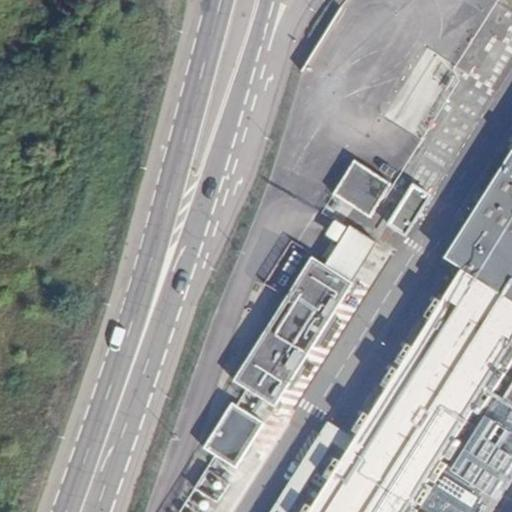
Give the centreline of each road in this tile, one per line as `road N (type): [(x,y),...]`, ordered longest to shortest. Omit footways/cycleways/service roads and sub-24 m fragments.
road 1 (unknown): [(156,511),(250,233),(331,65),(371,23),(434,8),(478,12)]
road 2 (secondary): [(101,511),(221,168),(267,0)]
road 3 (secondary): [(219,0),(136,311),(62,511)]
